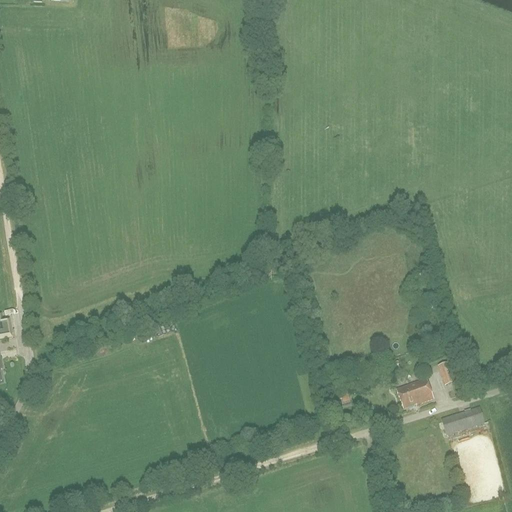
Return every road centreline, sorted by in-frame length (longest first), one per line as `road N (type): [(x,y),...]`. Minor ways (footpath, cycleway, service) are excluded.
road 1 (track): [(110,511),(348,437)]
road 2 (unclassified): [(348,437),(511,386)]
road 3 (unclassified): [(0,440),(28,381),(21,304)]
road 4 (track): [(0,174),(21,304)]
